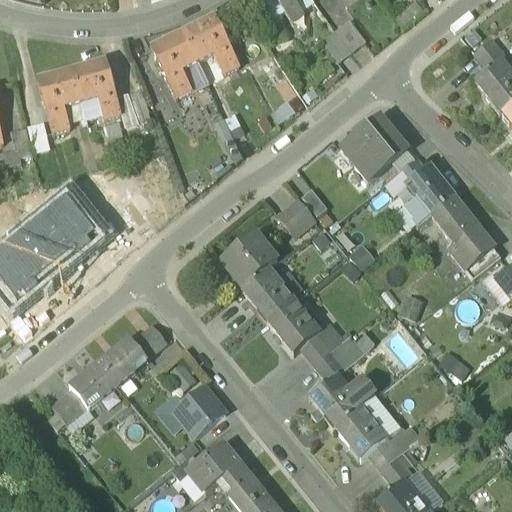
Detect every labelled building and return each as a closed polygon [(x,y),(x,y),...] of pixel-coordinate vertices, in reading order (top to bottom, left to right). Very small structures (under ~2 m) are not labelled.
[(273,0),(293,28),(305,20),(294,5),(300,0),(273,0)] [(215,21),(183,37),(199,69),(215,61),(224,81),(240,73),(215,21)] [(339,67),(366,48),(349,25),(322,44),(339,67)] [(183,37),(151,53),(175,104),(192,96),(182,77),(199,69),(183,37)] [(493,47),(476,60),(490,78),(502,68),(503,69),(508,66),(493,47)] [(107,66),(72,76),(81,109),(99,104),(104,125),(121,120),(107,66)] [(511,80),(503,69),(502,68),(490,78),(477,88),(487,99),(485,100),(491,108),(494,106),(503,117),(500,119),(501,120),(511,110),(511,80)] [(72,76),(37,85),(51,139),(70,134),(64,113),(81,109),(72,76)] [(511,110),(501,120),(502,119),(511,131),(511,132),(511,133),(511,110)] [(236,117),(218,126),(227,145),(245,137),(236,117)] [(380,123),(341,155),(369,188),(408,156),(380,123)] [(45,126),(29,131),(36,157),(52,152),(45,126)] [(33,165),(26,134),(11,137),(15,155),(0,158),(0,159),(5,182),(12,180),(10,170),(33,165)] [(417,165),(385,190),(394,202),(407,192),(406,191),(412,187),(426,176),(417,165)] [(426,176),(412,187),(421,199),(418,202),(431,220),(432,221),(456,202),(455,201),(455,202),(440,183),(439,184),(432,174),(433,173),(432,171),(426,176)] [(431,220),(418,202),(421,199),(412,187),(406,191),(407,192),(416,204),(407,211),(420,229),(431,220)] [(143,195),(127,198),(131,226),(147,224),(143,195)] [(327,214),(312,195),(302,203),(317,222),(327,214)] [(456,202),(432,221),(432,222),(433,221),(446,238),(444,239),(453,251),(449,254),(450,255),(478,233),(479,232),(478,231),(477,232),(469,222),(470,222),(456,203),(457,203),(456,202)] [(66,206),(0,256),(0,309),(11,324),(103,253),(66,206)] [(297,206),(278,222),(295,243),(314,228),(297,206)] [(478,233),(450,255),(466,276),(494,254),(478,233)] [(272,270),(251,244),(256,240),(255,239),(220,267),(243,295),(268,275),(278,268),(277,266),(272,270)] [(494,254),(466,276),(473,285),(502,263),(494,254)] [(511,269),(495,283),(511,303),(511,269)] [(294,307),(268,275),(243,295),(253,308),(252,309),(258,317),(261,315),(270,326),(267,328),(267,329),(294,307)] [(320,339),(294,307),(267,329),(269,328),(278,340),(277,341),(284,349),(286,347),(295,358),(294,359),(302,353),(319,340),(320,339)] [(152,332),(131,348),(145,365),(166,348),(152,332)] [(319,340),(302,353),(316,370),(332,356),(319,340)] [(8,344),(0,350),(5,356),(13,350),(8,344)] [(129,346),(129,347),(118,356),(118,355),(100,369),(117,391),(146,367),(145,365),(131,348),(129,346)] [(347,375),(332,356),(316,370),(330,387),(336,383),(337,384),(347,375)] [(100,369),(82,384),(83,385),(72,393),(71,393),(73,396),(86,413),(88,414),(117,391),(100,369)] [(182,394),(192,386),(180,371),(170,380),(182,394)] [(337,384),(336,383),(330,387),(311,402),(320,413),(318,415),(324,422),(335,435),(361,414),(348,398),(337,384)] [(362,387),(348,398),(361,414),(374,403),(362,387)] [(194,445),(226,420),(206,394),(174,420),(194,445)] [(73,396),(52,412),(66,429),(86,413),(73,396)] [(387,446),(361,414),(335,435),(335,436),(337,435),(346,446),(345,447),(351,455),(354,453),(363,464),(362,465),(362,466),(386,447),(387,446)] [(318,415),(311,420),(317,428),(324,422),(318,415)] [(399,463),(386,447),(368,461),(382,477),(399,463)] [(200,470),(189,478),(190,480),(206,500),(219,489),(218,489),(241,471),(225,450),(200,470)] [(192,461),(172,477),(181,487),(190,480),(189,478),(200,470),(192,461)] [(414,482),(399,463),(382,477),(396,495),(403,489),(404,490),(414,482)] [(248,484),(239,473),(242,471),(241,471),(218,489),(219,489),(219,490),(220,489),(238,511),(250,511),(264,501),(264,500),(263,501),(249,484),(248,484)] [(206,500),(190,480),(181,487),(196,507),(206,500)] [(421,511),(404,490),(403,489),(396,495),(378,509),(380,511),(421,511)] [(272,511),(264,502),(265,501),(264,501),(250,511),(272,511)]
